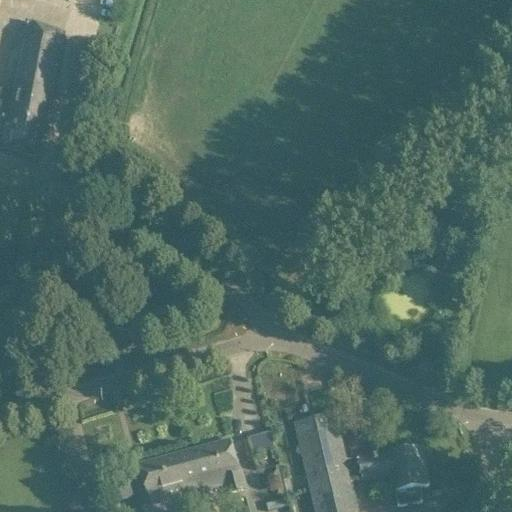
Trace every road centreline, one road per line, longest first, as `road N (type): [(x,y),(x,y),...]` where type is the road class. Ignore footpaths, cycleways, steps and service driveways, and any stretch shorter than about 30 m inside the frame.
road 1 (unclassified): [(481,416),(276,343),(0,414)]
road 2 (unknown): [(62,179),(70,13)]
